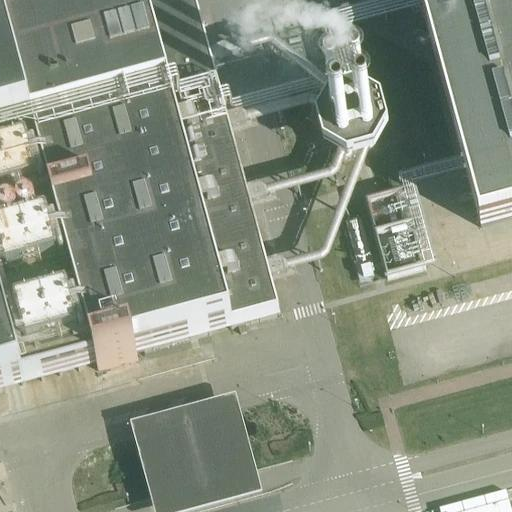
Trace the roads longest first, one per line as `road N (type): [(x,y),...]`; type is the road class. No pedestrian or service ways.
road 1 (unknown): [(229,0),(326,362)]
road 2 (unknown): [(53,511),(42,461),(60,439),(119,415),(326,362)]
road 3 (unknown): [(326,362),(357,496)]
